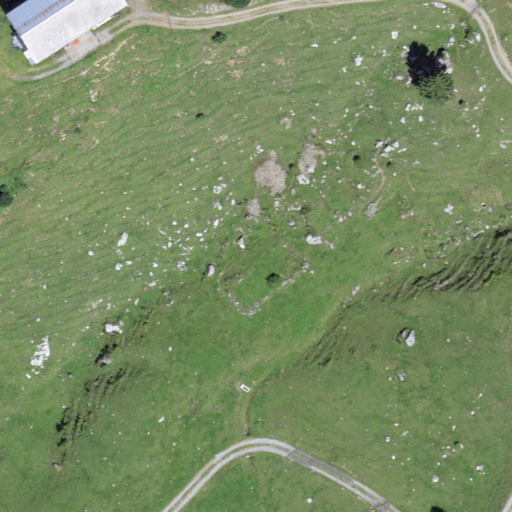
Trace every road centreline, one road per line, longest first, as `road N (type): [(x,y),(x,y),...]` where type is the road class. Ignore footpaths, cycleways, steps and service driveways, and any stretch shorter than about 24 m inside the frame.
road 1 (track): [(391,511),(266,444),(228,455),(169,511)]
road 2 (track): [(142,6),(174,23),(333,0)]
